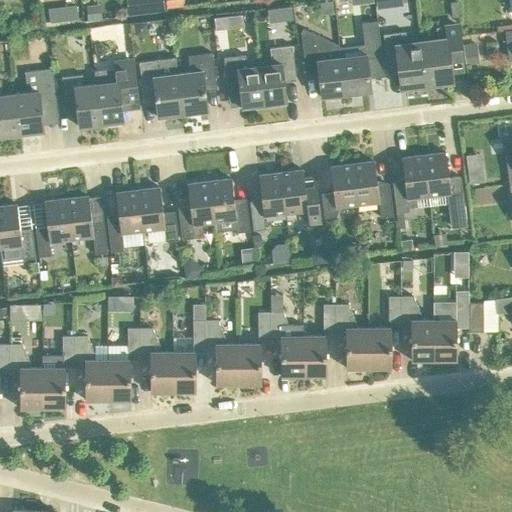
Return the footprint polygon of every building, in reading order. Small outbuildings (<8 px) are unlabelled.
[(164,12),(162,0),(149,0),(151,13),(164,12)] [(184,6),(183,0),(165,0),(167,8),(184,6)] [(459,17),(457,1),(449,2),(451,18),(459,17)] [(86,6),(88,21),(101,19),(100,4),(86,6)] [(77,19),(76,6),(67,7),(68,20),(77,19)] [(230,32),(228,15),(214,17),(216,34),(230,32)] [(354,55),(341,57),(345,94),(371,91),(367,58),(381,56),(377,20),(361,22),(364,44),(353,45),(354,55)] [(127,25),(116,26),(118,38),(128,37),(127,25)] [(437,40),(421,42),(426,84),(452,81),(448,52),(460,50),(457,25),(435,27),(437,40)] [(345,94),(341,57),(340,57),(339,45),(302,28),(301,32),(306,73),(318,72),(321,97),(345,94)] [(426,84),(421,42),(406,44),(405,31),(383,34),(386,59),(397,58),(400,87),(426,84)] [(271,64),(259,66),(264,104),(286,101),(283,74),(295,73),(291,45),(269,47),(271,64)] [(190,71),(177,73),(182,114),(207,111),(203,82),(215,80),(212,52),(188,55),(190,71)] [(264,104),(259,66),(247,67),(245,54),(223,57),(226,81),(238,79),(241,107),(264,104)] [(182,114),(177,73),(175,57),(138,61),(142,89),(154,88),(157,117),(182,114)] [(115,68),(94,70),(101,124),(123,121),(121,110),(140,108),(134,58),(114,61),(115,68)] [(27,92),(15,93),(19,134),(44,131),(40,105),(56,103),(52,68),(25,71),(27,92)] [(94,70),(95,84),(83,85),(82,74),(61,77),(64,102),(76,101),(79,126),(101,124),(94,70)] [(0,135),(19,134),(15,93),(2,95),(0,79),(0,135)] [(511,137),(503,138),(507,169),(509,184),(511,183),(511,137)] [(485,164),(484,151),(469,152),(470,165),(485,164)] [(451,228),(466,226),(460,176),(448,178),(445,152),(423,154),(428,195),(446,193),(451,228)] [(428,195),(423,154),(401,157),(404,183),(392,184),(396,213),(408,211),(408,207),(417,206),(416,197),(428,195)] [(374,161),(352,163),(357,204),(378,202),(380,217),(393,216),(389,185),(377,186),(374,161)] [(357,204),(352,163),(330,166),(333,192),(321,193),(324,218),(336,216),(335,207),(357,204)] [(302,169),(280,172),(285,213),(307,210),(308,224),(321,222),(317,194),(315,176),(303,177),(302,169)] [(285,213),(280,172),(258,175),(261,200),(249,202),(253,230),(265,229),(264,216),(285,213)] [(482,182),(481,172),(468,173),(469,183),(482,182)] [(231,178),(209,181),(214,222),(215,232),(237,229),(237,232),(249,231),(246,202),(234,204),(231,178)] [(214,222),(209,181),(187,183),(190,209),(178,210),(181,239),(203,236),(202,223),(214,222)] [(159,187),(137,189),(142,230),(164,228),(166,241),(178,239),(175,211),(163,212),(159,187)] [(142,230),(137,189),(115,192),(118,218),(107,219),(111,252),(123,250),(121,233),(142,230)] [(88,195),(66,198),(71,239),(93,236),(95,253),(107,252),(103,219),(91,221),(88,195)] [(71,239),(66,198),(44,201),(47,226),(35,228),(39,256),(51,255),(49,241),(71,239)] [(35,257),(31,228),(20,230),(17,206),(17,204),(0,205),(0,252),(1,261),(23,258),(35,257)] [(264,247),(263,234),(251,236),(253,248),(264,247)] [(412,247),(411,239),(399,241),(400,249),(412,247)] [(327,262),(326,249),(310,251),(312,264),(327,262)] [(108,265),(107,257),(99,258),(100,266),(108,265)] [(402,260),(402,269),(412,269),(412,260),(402,260)] [(38,272),(37,262),(30,263),(30,273),(38,272)] [(121,285),(119,276),(111,277),(112,286),(121,285)] [(456,315),(468,315),(468,302),(468,290),(455,290),(456,315)] [(107,296),(107,310),(117,310),(117,296),(107,296)] [(388,321),(400,320),(400,296),(388,296),(388,321)] [(400,296),(400,320),(411,320),(411,360),(433,360),(433,319),(421,319),(421,315),(413,296),(400,296)] [(468,302),(468,315),(468,331),(483,331),(483,302),(468,302)] [(9,304),(9,320),(21,320),(21,304),(9,304)] [(323,329),(335,328),(335,304),(323,304),(323,329)] [(335,304),(335,328),(346,328),(346,368),(368,368),(368,327),(356,328),(356,323),(347,304),(335,304)] [(258,336),(270,336),(270,311),(258,312),(258,336)] [(270,311),(270,336),(281,336),(281,376),(303,376),(303,335),(290,335),(290,331),(283,311),(270,311)] [(205,320),(205,344),(215,344),(216,384),(238,384),(237,343),(225,343),(225,339),(217,319),(205,320)] [(456,319),(433,319),(433,360),(456,360),(456,319)] [(192,344),(205,344),(205,320),(192,320),(192,344)] [(127,352),(140,352),(140,327),(127,327),(127,352)] [(140,327),(140,352),(150,352),(150,392),(173,392),(172,351),(160,351),(160,347),(152,327),(140,327)] [(390,327),(368,327),(368,368),(391,368),(390,327)] [(62,360),(75,360),(74,335),(62,335),(62,360)] [(74,335),(75,360),(85,360),(85,400),(108,400),(107,359),(95,359),(95,355),(87,335),(74,335)] [(325,335),(303,335),(303,376),(325,376),(325,335)] [(0,368),(9,368),(9,343),(0,343),(0,368)] [(9,343),(9,368),(20,368),(20,408),(42,408),(42,367),(30,367),(30,363),(21,343),(9,343)] [(260,343),(237,343),(238,384),(260,384),(260,343)] [(195,351),(172,351),(173,392),(195,391),(195,351)] [(130,359),(107,359),(108,400),(130,400),(130,359)] [(64,367),(42,367),(42,408),(65,407),(64,367)]
